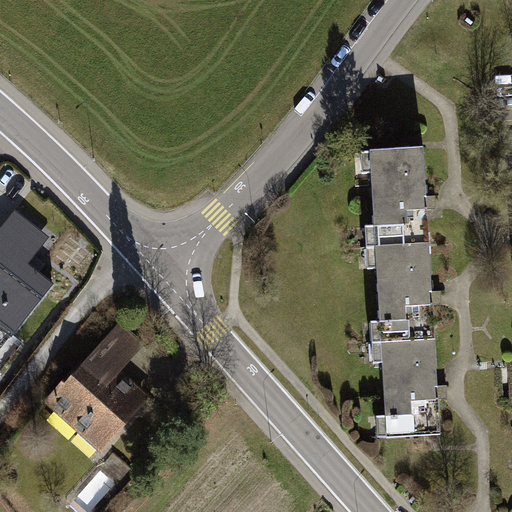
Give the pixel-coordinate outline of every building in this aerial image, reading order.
[(363,238),(423,234),(417,140),(356,144),(363,238)] [(47,240),(12,211),(0,224),(0,327),(13,338),(53,289),(25,266),(47,240)] [(369,333),(430,328),(423,234),(363,238),(369,333)] [(42,403),(98,453),(146,400),(117,374),(144,344),(117,320),(42,403)] [(375,428),(436,423),(429,329),(369,333),(375,428)]
